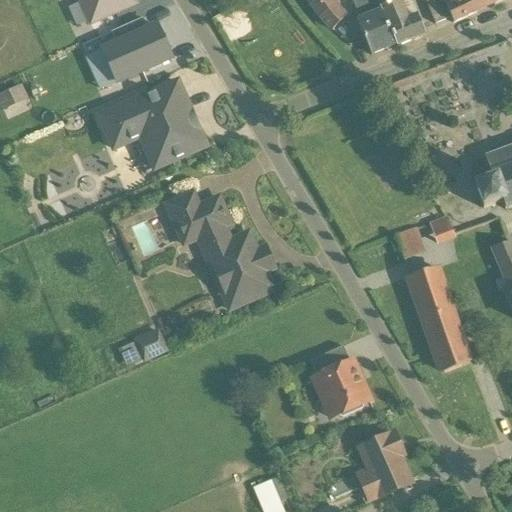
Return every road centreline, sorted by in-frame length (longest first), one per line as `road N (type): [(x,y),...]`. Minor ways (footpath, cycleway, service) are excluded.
road 1 (residential): [(467,476),(250,121)]
road 2 (residential): [(250,121),(511,23)]
road 3 (residential): [(250,121),(183,0)]
